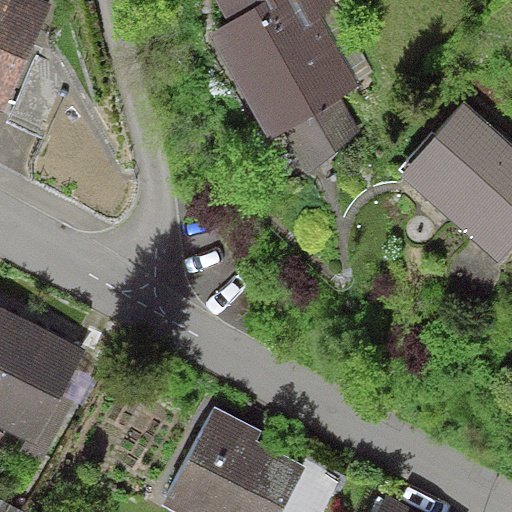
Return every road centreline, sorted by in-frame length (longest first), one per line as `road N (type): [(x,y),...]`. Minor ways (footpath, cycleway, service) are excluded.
road 1 (residential): [(511,507),(135,301)]
road 2 (residential): [(112,0),(157,182),(135,301)]
road 3 (residential): [(135,301),(0,227)]
